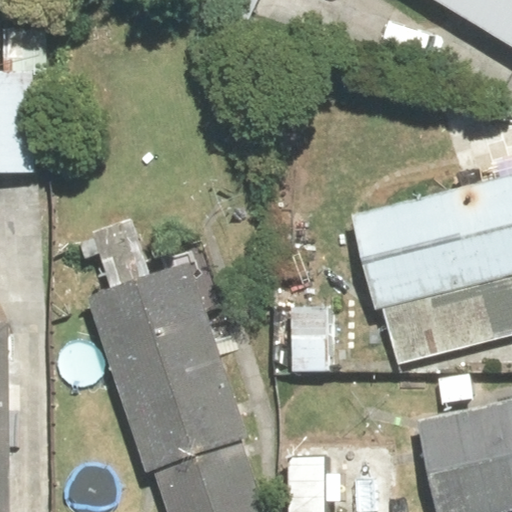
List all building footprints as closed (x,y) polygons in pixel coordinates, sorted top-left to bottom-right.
[(275,0),(217,0),(264,23),(275,0)] [(511,0),(442,0),(511,44),(511,0)] [(448,44),(441,59),(511,93),(511,62),(494,53),(489,64),(448,44)] [(0,65),(0,178),(48,179),(50,67),(0,65)] [(511,174),(362,212),(402,370),(511,342),(511,174)] [(95,292),(175,511),(289,511),(196,255),(95,292)] [(372,377),(375,315),(305,312),(302,374),(372,377)] [(0,317),(0,511),(31,511),(27,317),(0,317)] [(511,511),(511,393),(434,409),(454,511),(511,511)] [(403,511),(401,440),(295,442),(297,511),(403,511)]
